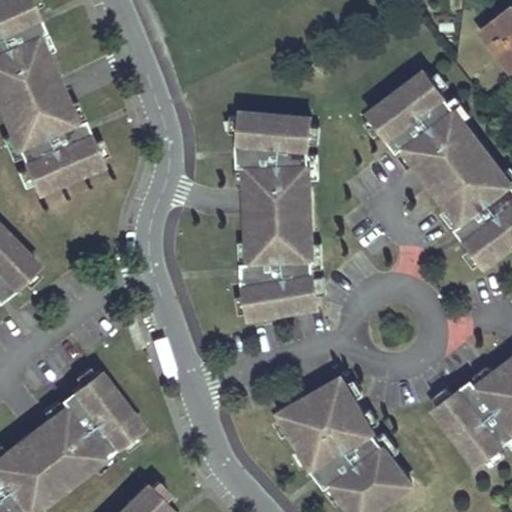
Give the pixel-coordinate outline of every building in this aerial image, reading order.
[(30,0),(0,0),(0,107),(36,189),(101,161),(88,130),(65,140),(59,128),(76,121),(36,31),(20,39),(15,27),(37,17),(30,0)] [(511,6),(480,31),(511,72),(511,71),(511,6)] [(43,28),(37,17),(15,27),(20,39),(36,31),(43,28)] [(511,180),(426,68),(370,111),(390,138),(410,123),(418,133),(404,144),(463,222),(477,211),(485,222),(465,237),(486,264),(511,243),(511,180)] [(312,115),(241,109),(238,143),(263,145),(264,162),(246,163),(251,261),(268,260),(269,278),(244,282),(250,315),(320,303),(315,270),(309,149),(312,115)] [(88,130),(82,118),(76,121),(59,128),(65,140),(88,130)] [(418,133),(410,123),(390,138),(398,149),(404,144),(418,133)] [(264,162),(263,145),(238,143),(239,163),(246,163),(264,162)] [(465,237),(485,222),(477,211),(463,222),(457,226),(465,237)] [(0,272),(14,287),(37,263),(0,225),(0,272)] [(269,278),(268,260),(251,261),(243,261),(244,282),(269,278)] [(0,296),(14,287),(0,272),(0,296)] [(463,385),(436,406),(478,463),(511,437),(511,357),(477,383),(488,398),(478,405),(463,385)] [(0,511),(27,511),(141,426),(98,369),(71,390),(86,409),(76,417),(65,404),(0,453),(0,511)] [(343,375),(281,410),(314,468),(336,455),(346,469),(332,480),(356,511),(372,511),(413,482),(375,432),(343,375)] [(478,405),(488,398),(477,383),(473,378),(463,385),(478,405)] [(76,417),(86,409),(71,390),(61,398),(65,404),(76,417)] [(346,469),(336,455),(314,468),(326,484),(332,480),(346,469)] [(147,483),(116,511),(164,511),(171,506),(147,483)]
